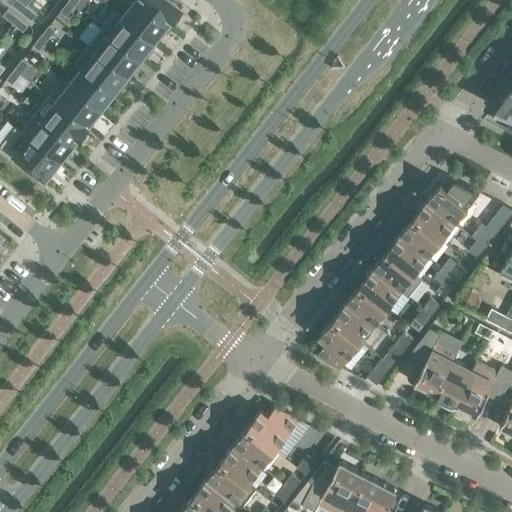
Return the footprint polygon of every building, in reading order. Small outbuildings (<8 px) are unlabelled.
[(13,0),(11,3),(21,11),(26,5),(20,0),(13,0)] [(68,0),(60,10),(66,15),(74,5),(68,0)] [(137,0),(134,0),(123,15),(115,9),(115,10),(153,40),(155,38),(156,38),(157,37),(156,37),(159,34),(160,33),(167,23),(137,0)] [(182,5),(175,0),(137,0),(167,23),(169,21),(170,20),(172,17),(173,17),(182,5)] [(36,13),(26,5),(21,11),(32,19),(36,13)] [(2,14),(13,22),(18,16),(7,8),(2,14)] [(145,51),(146,51),(147,50),(146,50),(153,40),(115,10),(101,27),(140,57),(142,55),(143,55),(143,54),(145,51)] [(28,24),(18,16),(13,22),(23,30),(28,24)] [(49,24),(41,34),(47,39),(55,29),(49,24)] [(140,57),(101,27),(88,44),(127,74),(129,72),(130,71),(129,71),(132,68),(133,68),(133,67),(140,57)] [(47,39),(41,34),(33,44),(39,49),(47,39)] [(127,74),(88,44),(75,61),(113,91),(115,89),(116,89),(117,88),(116,88),(118,84),(119,85),(120,84),(119,84),(127,74)] [(14,68),(20,73),(28,63),(22,58),(14,68)] [(75,61),(74,61),(82,67),(69,83),(62,77),(61,78),(100,108),(102,106),(103,105),(105,101),(106,102),(107,101),(106,100),(113,91),(75,61)] [(12,83),(20,73),(14,68),(6,78),(12,83)] [(100,108),(61,78),(48,95),(87,126),(88,125),(87,124),(88,123),(89,123),(90,122),(89,122),(92,118),(92,119),(93,118),(92,117),(100,108)] [(506,125),(511,127),(511,88),(499,106),(511,113),(506,125)] [(76,140),(76,139),(78,135),(79,136),(87,126),(48,95),(47,95),(55,101),(42,117),(35,111),(34,111),(73,142),(75,140),(76,140)] [(62,155),(65,152),(66,153),(66,152),(66,151),(73,142),(34,111),(21,128),(60,159),(62,156),(62,157),(63,156),(62,155)] [(48,173),(51,170),(51,171),(52,170),(52,169),(60,159),(21,128),(21,129),(28,135),(14,153),(45,177),(47,174),(48,175),(49,174),(48,173)] [(440,181),(426,199),(454,221),(479,191),(454,178),(447,187),(440,181)] [(441,238),(454,221),(426,199),(412,216),(441,238)] [(487,226),(495,233),(510,214),(500,206),(485,225),(487,226)] [(412,216),(406,224),(399,233),(427,255),(441,238),(412,216)] [(485,245),(495,233),(487,226),(477,238),(485,245)] [(399,233),(386,250),(414,272),(427,255),(399,233)] [(477,256),(479,253),(485,245),(476,238),(468,249),(477,256)] [(511,247),(499,272),(511,278),(511,247)] [(386,250),(379,258),(372,267),(401,289),(414,272),(386,250)] [(458,262),(449,273),(458,280),(467,269),(458,262)] [(372,267),(359,283),(387,306),(401,289),(372,267)] [(449,273),(441,282),(450,289),(458,280),(449,273)] [(359,283),(352,292),(346,300),(374,323),(387,306),(359,283)] [(477,294),(463,287),(457,298),(471,305),(477,294)] [(431,313),(440,303),(431,296),(423,306),(431,313)] [(509,302),(497,296),(492,306),(504,312),(509,302)] [(346,300),(332,317),(360,340),(374,323),(346,300)] [(424,323),(431,313),(423,306),(415,316),(424,323)] [(486,318),(500,325),(505,314),(491,307),(486,318)] [(511,317),(505,314),(500,325),(511,331),(511,317)] [(340,365),(360,340),(332,317),(318,335),(326,341),(316,353),(340,365)] [(494,329),(480,321),(475,330),(489,338),(494,329)] [(414,381),(435,392),(457,350),(437,339),(441,332),(430,326),(413,348),(428,355),(414,381)] [(404,330),(396,340),(405,347),(413,337),(404,330)] [(396,340),(388,350),(397,357),(405,347),(396,340)] [(457,350),(435,392),(456,403),(477,360),(476,360),(472,368),(454,359),(458,350),(457,350)] [(376,383),(391,364),(382,356),(367,375),(376,383)] [(490,387),(501,393),(511,372),(511,368),(501,363),(497,370),(477,360),(456,403),(477,414),(490,387)] [(511,398),(511,399),(499,425),(511,431),(511,372),(501,393),(511,398)] [(246,426),(275,448),(299,418),(275,405),(268,414),(260,408),(246,426)] [(246,426),(233,443),(261,465),(275,448),(246,426)] [(220,460),(256,488),(256,487),(249,481),(261,465),(233,443),(220,460)] [(297,466),(305,473),(316,460),(307,453),(297,466)] [(315,510),(319,503),(337,511),(338,511),(360,470),(339,459),(326,485),(314,479),(302,503),(315,510)] [(242,505),(256,488),(220,460),(206,477),(242,505)] [(338,511),(364,511),(381,481),(360,470),(338,511)] [(292,490),(300,479),(291,472),(283,483),(292,490)] [(224,511),(234,500),(242,506),(242,505),(206,477),(193,494),(216,511),(224,511)] [(391,511),(402,491),(381,481),(364,511),(391,511)] [(292,490),(283,483),(275,493),(284,500),(292,490)] [(181,511),(216,511),(193,494),(179,510),(181,511)] [(419,511),(442,511),(424,503),(419,511)]
